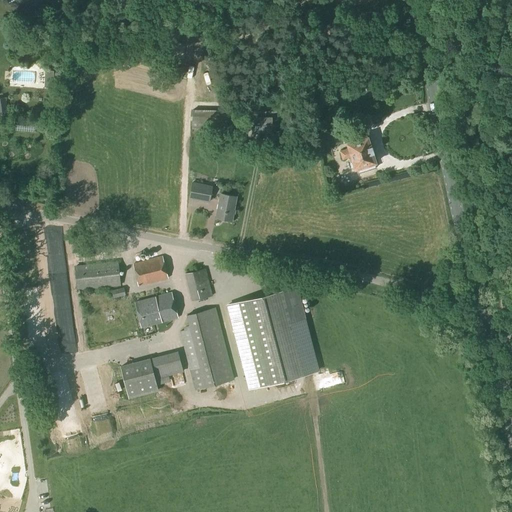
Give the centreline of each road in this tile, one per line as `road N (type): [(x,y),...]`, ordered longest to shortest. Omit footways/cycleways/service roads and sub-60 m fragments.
road 1 (unclassified): [(482,308),(454,311),(370,279),(0,205)]
road 2 (secondary): [(482,308),(415,0)]
road 3 (unclassified): [(36,511),(0,237)]
